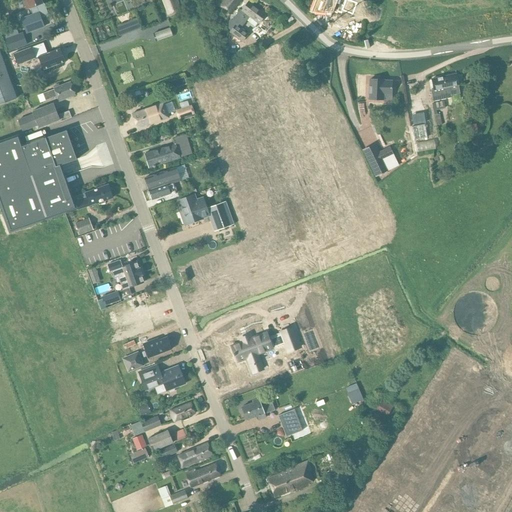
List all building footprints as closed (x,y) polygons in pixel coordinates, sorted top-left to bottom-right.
[(21,18),(27,33),(44,27),(41,20),(48,17),(48,15),(44,4),(42,3),(41,0),(26,0),(27,1),(24,2),(27,10),(30,8),(33,14),(21,18)] [(161,0),(167,15),(181,10),(177,0),(161,0)] [(223,0),(218,6),(229,16),(242,0),(223,0)] [(317,0),(313,11),(333,13),(333,12),(337,14),(338,12),(342,14),(343,11),(353,15),(358,3),(349,0),(317,0)] [(249,16),(259,24),(267,15),(249,1),(237,15),(245,21),(249,16)] [(136,19),(118,26),(120,33),(139,26),(136,19)] [(229,42),(237,49),(248,34),(233,22),(228,28),(232,31),(230,33),(234,36),(229,42)] [(23,33),(4,40),(8,51),(27,45),(23,33)] [(44,43),(13,55),(18,65),(38,58),(43,71),(45,70),(47,73),(62,68),(60,64),(66,62),(61,48),(50,52),(50,53),(48,54),(47,53),(44,43)] [(0,104),(16,99),(0,52),(0,104)] [(431,90),(433,101),(452,98),(451,96),(460,94),(458,85),(456,74),(431,79),(433,89),(431,90)] [(384,80),(370,79),(369,99),(391,100),(392,81),(384,81),(384,80)] [(57,96),(59,101),(75,95),(70,82),(54,88),(55,89),(43,94),(45,101),(57,96)] [(361,102),(366,101),(366,91),(354,92),(355,97),(360,97),(361,102)] [(226,92),(205,100),(208,109),(215,107),(219,116),(238,109),(234,97),(229,99),(226,92)] [(432,104),(434,115),(437,115),(436,110),(445,108),(444,101),(432,104)] [(169,117),(163,102),(132,114),(137,128),(169,117)] [(18,120),(23,132),(37,126),(39,129),(55,123),(60,121),(60,122),(71,118),(69,111),(58,115),(54,103),(32,112),(33,114),(18,120)] [(191,106),(176,111),(179,119),(194,114),(191,106)] [(222,124),(215,126),(219,136),(239,128),(238,123),(243,121),(238,109),(219,116),(222,124)] [(306,116),(295,120),(301,138),(316,133),(318,137),(330,133),(328,126),(324,127),(319,114),(307,118),(306,116)] [(426,124),(412,126),(414,139),(428,137),(426,124)] [(50,169),(77,160),(73,148),(72,149),(69,142),(70,142),(66,130),(21,146),(18,137),(0,143),(0,199),(11,230),(74,207),(64,176),(54,180),(50,169)] [(25,137),(27,142),(42,137),(40,132),(25,137)] [(247,133),(228,140),(231,149),(250,142),(247,133)] [(144,154),(149,168),(180,158),(192,154),(186,135),(174,139),(176,144),(144,154)] [(314,149),(308,152),(312,164),(332,156),(329,148),(336,146),(333,136),(312,143),(314,149)] [(250,142),(231,149),(234,157),(253,150),(250,142)] [(391,159),(392,158),(394,157),(389,148),(367,158),(376,176),(377,175),(387,171),(386,169),(394,166),(394,167),(396,166),(395,167),(391,159)] [(253,150),(234,157),(236,165),(256,158),(253,150)] [(332,156),(312,164),(317,176),(324,174),(326,179),(347,172),(343,162),(335,165),(332,156)] [(256,158),(236,165),(240,173),(259,166),(256,158)] [(219,168),(216,160),(208,163),(211,171),(219,168)] [(259,166),(240,173),(243,180),(261,174),(259,166)] [(144,178),(149,192),(167,186),(168,186),(172,185),(171,184),(173,184),(180,181),(176,168),(144,178)] [(412,180),(405,186),(419,203),(429,194),(425,189),(429,186),(415,169),(408,175),(412,180)] [(327,185),(321,187),(326,199),(346,192),(342,183),(350,181),(347,172),(326,179),(327,185)] [(261,174),(243,180),(246,189),(264,182),(261,174)] [(264,182),(246,189),(249,196),(267,190),(264,182)] [(167,186),(149,192),(152,200),(164,196),(166,200),(177,197),(173,184),(171,184),(172,185),(168,186),(167,186)] [(87,199),(89,203),(96,200),(97,203),(99,203),(99,205),(105,203),(104,201),(113,198),(108,185),(85,193),(74,197),(78,210),(79,209),(76,203),(87,199)] [(393,186),(385,193),(400,210),(404,206),(409,211),(419,203),(405,186),(398,192),(393,186)] [(267,190),(249,196),(252,205),(270,198),(267,190)] [(346,192),(326,199),(330,212),(337,209),(339,216),(359,208),(356,198),(349,200),(346,192)] [(194,195),(178,201),(181,210),(180,211),(185,225),(186,224),(186,225),(203,219),(203,218),(209,216),(215,232),(233,225),(225,202),(206,209),(202,199),(196,201),(194,195)] [(265,208),(252,212),(254,220),(259,218),(263,227),(283,221),(279,209),(266,213),(265,208)] [(349,220),(335,225),(341,242),(365,234),(359,219),(362,218),(360,211),(348,215),(349,220)] [(75,223),(79,234),(79,235),(93,230),(89,218),(75,223)] [(283,221),(263,227),(266,238),(287,231),(283,221)] [(511,228),(504,223),(498,232),(511,240),(511,228)] [(287,231),(266,238),(270,248),(290,241),(287,231)] [(511,240),(498,232),(491,241),(509,252),(511,246),(511,240)] [(273,258),(266,261),(269,267),(281,263),(279,258),(294,253),(290,241),(270,248),(273,258)] [(72,245),(61,249),(68,266),(79,262),(72,245)] [(229,248),(195,260),(204,285),(238,273),(229,248)] [(61,249),(51,252),(58,270),(68,266),(61,249)] [(51,252),(41,256),(48,274),(58,270),(51,252)] [(41,256),(31,259),(38,278),(48,274),(41,256)] [(31,259),(21,263),(27,281),(38,278),(31,259)] [(118,261),(108,265),(110,271),(112,271),(114,278),(118,277),(123,290),(130,287),(144,282),(141,275),(142,275),(140,268),(139,269),(136,262),(123,267),(121,267),(118,261)] [(21,263),(9,267),(16,286),(27,281),(21,263)] [(97,274),(95,268),(88,270),(90,276),(97,274)] [(470,274),(465,282),(482,293),(487,285),(470,274)] [(465,282),(460,289),(478,300),(482,293),(465,282)] [(460,289),(456,295),(473,307),(478,300),(460,289)] [(106,306),(121,301),(117,292),(103,297),(106,306)] [(456,295),(451,303),(468,314),(473,307),(456,295)] [(451,303),(447,310),(464,321),(468,314),(451,303)] [(447,310),(442,318),(459,329),(464,321),(447,310)] [(68,313),(53,319),(58,332),(73,327),(68,313)] [(53,319),(39,324),(44,337),(58,332),(53,319)] [(39,324),(24,329),(29,342),(44,337),(39,324)] [(293,328),(280,332),(288,352),(300,347),(293,328)] [(24,329),(10,333),(15,347),(29,342),(24,329)] [(75,331),(60,336),(64,350),(80,345),(75,331)] [(242,342),(231,346),(237,361),(247,357),(249,363),(259,360),(257,354),(271,348),(266,333),(251,339),(250,337),(241,341),(242,342)] [(60,336),(45,341),(50,355),(64,350),(60,336)] [(143,346),(148,358),(172,349),(167,337),(143,346)] [(45,341),(31,346),(35,360),(50,355),(45,341)] [(487,342),(483,347),(488,350),(491,345),(487,342)] [(31,346),(16,351),(21,364),(35,360),(31,346)] [(143,365),(138,353),(124,359),(129,371),(143,365)] [(168,390),(170,393),(174,391),(174,388),(185,384),(178,366),(160,373),(157,365),(139,372),(146,390),(164,383),(167,391),(168,390)] [(484,384),(464,371),(458,381),(455,379),(450,386),(460,393),(462,389),(475,398),(484,384)] [(88,377),(78,381),(85,399),(95,396),(88,377)] [(78,381),(69,384),(76,402),(85,399),(78,381)] [(351,403),(363,399),(358,383),(346,387),(351,403)] [(69,384),(60,387),(67,406),(76,402),(69,384)] [(60,387),(51,391),(58,409),(67,406),(60,387)] [(51,391),(42,394),(49,412),(58,409),(51,391)] [(443,409),(462,420),(469,409),(457,402),(460,397),(449,391),(446,397),(449,399),(443,409)] [(42,394),(33,397),(40,416),(49,412),(42,394)] [(262,407),(259,399),(253,401),(253,403),(242,407),(247,420),(258,416),(259,417),(265,415),(265,414),(275,410),(272,402),(270,403),(270,404),(262,407)] [(380,419),(384,421),(393,407),(382,400),(380,402),(378,401),(374,407),(377,408),(373,415),(375,416),(374,417),(380,420),(380,419)] [(142,416),(151,412),(147,403),(138,408),(142,416)] [(189,415),(195,413),(191,403),(170,412),(174,422),(181,419),(182,422),(191,418),(189,415)] [(294,409),(278,416),(286,437),(303,431),(294,409)] [(462,420),(443,409),(438,418),(433,415),(429,421),(441,428),(443,424),(455,431),(462,420)] [(130,426),(134,436),(161,425),(157,416),(142,422),(141,421),(130,426)] [(428,434),(421,443),(440,455),(447,444),(436,437),(438,432),(428,426),(424,432),(428,434)] [(490,452),(503,456),(511,433),(499,428),(490,452)] [(168,430),(147,439),(153,452),(173,443),(168,430)] [(503,456),(511,459),(511,433),(503,456)] [(138,450),(147,446),(142,434),(133,438),(138,450)] [(212,455),(207,443),(178,456),(183,467),(212,455)] [(440,455),(421,443),(415,452),(412,450),(408,456),(419,463),(421,458),(433,466),(440,455)] [(136,453),(140,462),(149,458),(145,449),(136,453)] [(406,468),(399,477),(418,489),(425,478),(413,471),(416,466),(405,460),(402,466),(406,468)] [(267,478),(274,498),(290,492),(291,493),(307,487),(302,474),(309,472),(305,462),(282,471),(283,473),(267,478)] [(481,473),(500,480),(505,469),(485,462),(481,473)] [(185,473),(191,488),(220,476),(215,463),(196,471),(196,469),(185,473)] [(500,480),(481,473),(477,482),(497,489),(500,480)] [(340,498),(350,505),(359,491),(358,490),(362,484),(350,477),(345,484),(347,486),(340,498)] [(418,489),(399,477),(394,486),(390,484),(386,491),(397,497),(399,493),(411,500),(418,489)] [(497,489),(477,482),(474,490),(494,497),(497,489)] [(157,490),(165,508),(188,498),(184,490),(171,496),(167,486),(157,490)] [(494,497),(474,490),(471,498),(491,505),(494,497)] [(401,511),(388,504),(392,498),(381,492),(378,498),(381,500),(374,511),(401,511)] [(488,511),(491,505),(471,498),(469,506),(486,511),(488,511)] [(244,511),(243,501),(236,502),(237,511),(244,511)]
